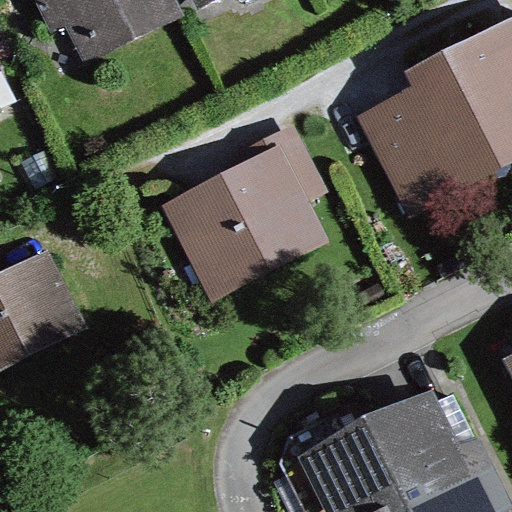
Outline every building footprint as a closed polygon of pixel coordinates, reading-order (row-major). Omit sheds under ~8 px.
[(43,0),(52,16),(70,7),(89,45),(162,7),(158,0),(43,0)] [(511,41),(426,85),(434,100),(372,131),(407,201),(511,148),(511,41)] [(267,170),(180,215),(215,283),(310,234),(293,201),(317,188),(291,137),(258,154),(267,170)] [(0,364),(77,326),(44,262),(0,284),(0,364)] [(511,338),(491,349),(511,390),(511,338)] [(486,511),(496,507),(497,498),(481,466),(475,464),(469,468),(464,458),(478,451),(450,396),(348,447),(335,421),(291,443),(283,466),(306,511),(486,511)]
